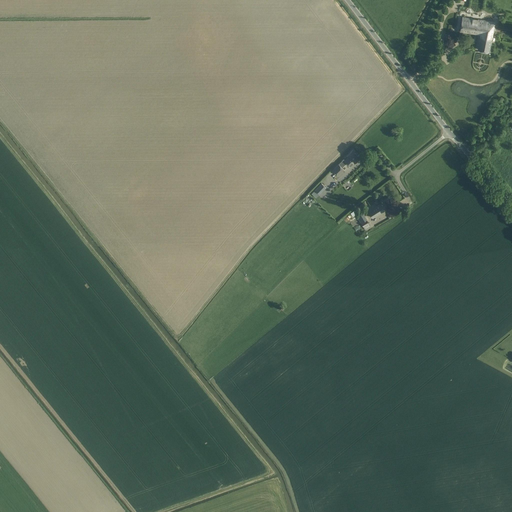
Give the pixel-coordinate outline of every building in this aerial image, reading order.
[(478,50),(489,52),(492,39),(495,22),(462,17),(460,31),(481,34),(478,50)] [(345,160),(347,163),(351,166),(354,162),(355,163),(360,157),(353,150),(347,155),(348,157),(345,160)] [(344,169),(339,164),(333,170),(338,175),(344,169)] [(321,195),(324,191),(319,187),(316,191),(321,195)] [(372,218),(388,208),(384,201),(376,206),(375,204),(367,209),(372,218)] [(357,209),(351,213),(354,217),(360,213),(359,211),(357,209)] [(366,220),(363,213),(362,212),(357,216),(361,223),(366,220)]
